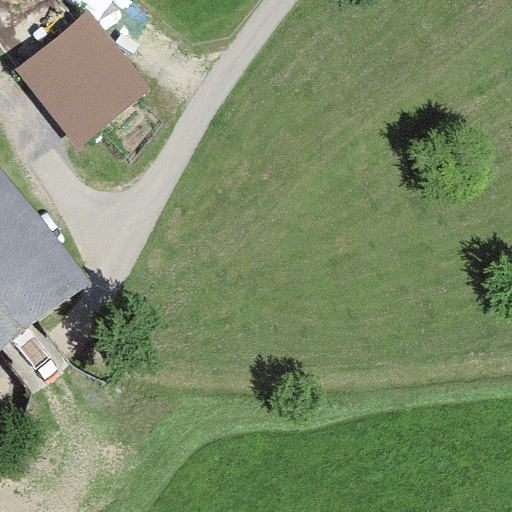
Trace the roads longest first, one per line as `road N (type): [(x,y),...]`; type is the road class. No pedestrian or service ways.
road 1 (track): [(511,354),(232,382),(132,372),(100,329),(113,257)]
road 2 (unclassified): [(113,257),(223,78),(284,0)]
